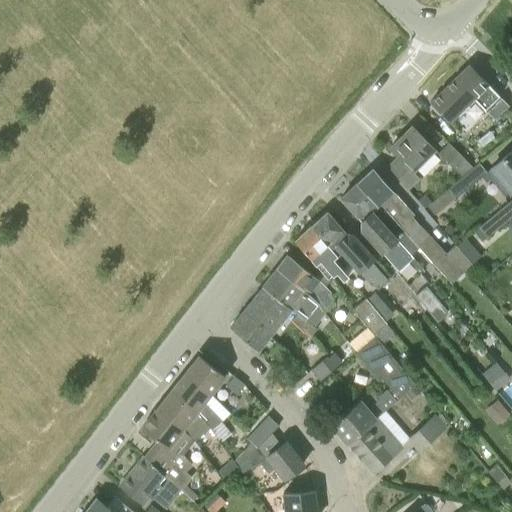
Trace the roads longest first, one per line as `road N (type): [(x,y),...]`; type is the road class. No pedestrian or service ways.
road 1 (residential): [(200,325),(440,34)]
road 2 (residential): [(353,511),(336,464),(200,325)]
road 3 (residential): [(56,511),(200,325)]
